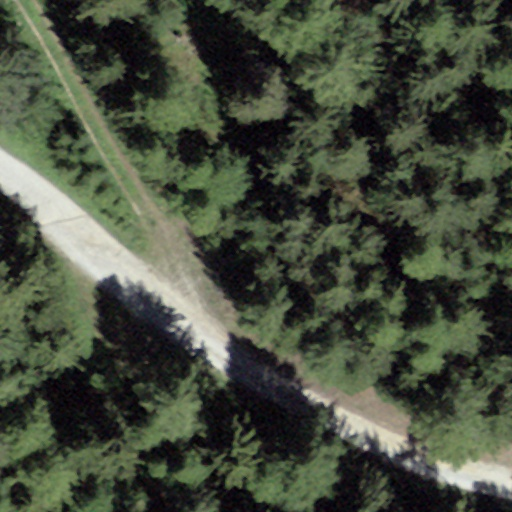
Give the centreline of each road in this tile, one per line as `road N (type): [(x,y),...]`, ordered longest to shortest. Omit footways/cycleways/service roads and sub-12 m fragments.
road 1 (unclassified): [(0,173),(169,308),(278,380),(409,450),(511,480)]
road 2 (track): [(20,0),(157,214),(169,252),(149,292)]
